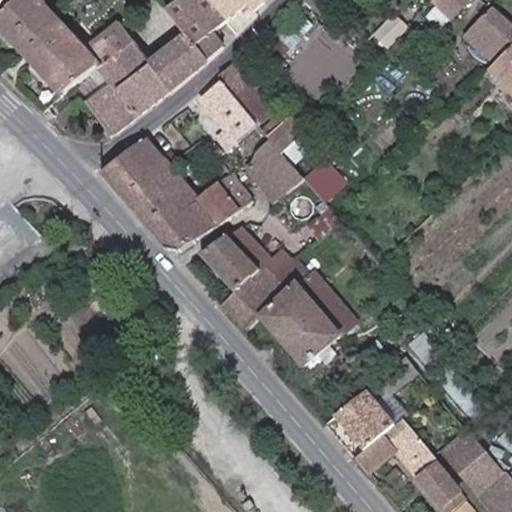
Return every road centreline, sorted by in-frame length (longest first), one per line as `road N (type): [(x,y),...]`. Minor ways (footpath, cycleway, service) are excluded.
road 1 (primary): [(374,511),(65,161)]
road 2 (residential): [(65,161),(113,154),(240,53),(292,0)]
